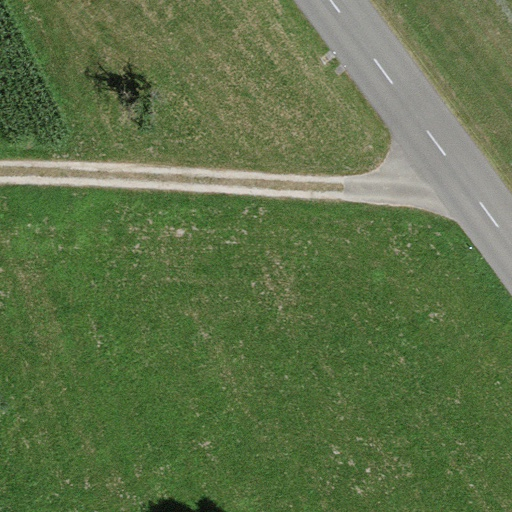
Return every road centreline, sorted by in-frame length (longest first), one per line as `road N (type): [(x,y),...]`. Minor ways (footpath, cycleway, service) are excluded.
road 1 (track): [(0,174),(404,186),(449,159)]
road 2 (tertiary): [(511,245),(332,0)]
